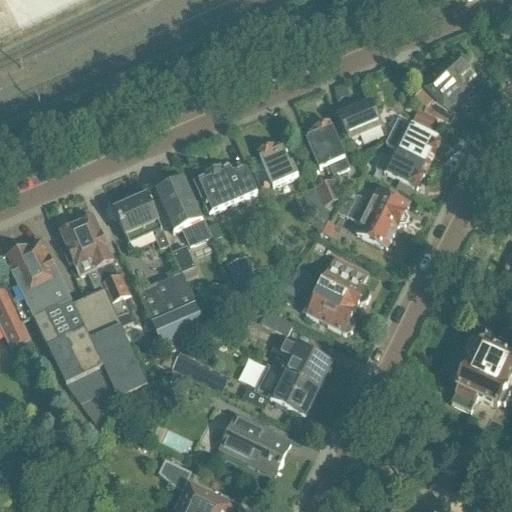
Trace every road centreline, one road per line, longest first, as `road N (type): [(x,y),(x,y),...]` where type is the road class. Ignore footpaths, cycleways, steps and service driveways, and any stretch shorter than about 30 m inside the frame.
road 1 (residential): [(0,213),(511,1)]
road 2 (residential): [(318,511),(511,120)]
